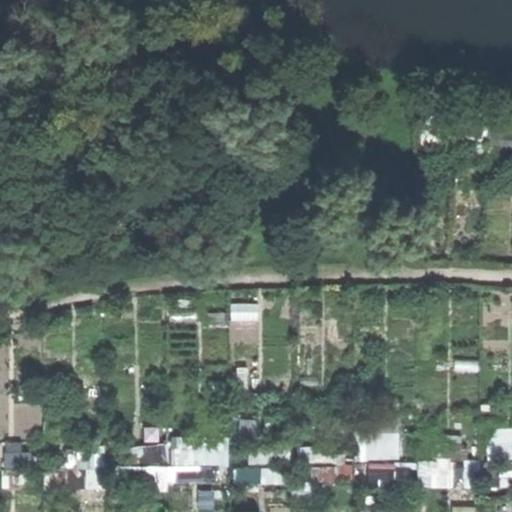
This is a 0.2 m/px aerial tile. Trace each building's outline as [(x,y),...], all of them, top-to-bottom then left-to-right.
[(237,316),(249,316),(249,318),(263,318),(263,302),(237,302),(237,316)] [(493,455),(511,454),(511,425),(492,426),(493,455)] [(370,430),(371,457),(404,456),(403,429),(370,430)] [(234,463),(233,433),(176,435),(177,465),(234,463)] [(143,463),(176,463),(175,443),(143,444),(143,463)] [(479,483),(479,458),(423,459),(423,485),(479,483)]
